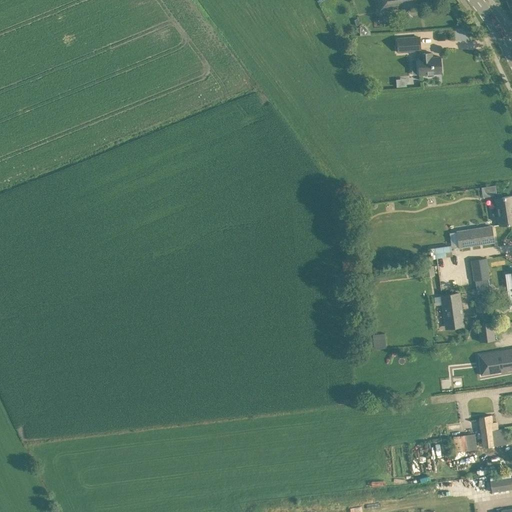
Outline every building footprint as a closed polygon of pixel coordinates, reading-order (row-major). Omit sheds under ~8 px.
[(432,0),(378,0),(380,10),(433,2),(432,0)] [(364,25),(360,26),(360,35),(371,35),(370,32),(364,25)] [(397,38),(398,52),(421,50),(420,37),(397,38)] [(412,66),(412,75),(427,74),(427,76),(434,76),(434,73),(442,72),(441,56),(432,57),(432,52),(419,53),(419,58),(418,58),(419,66),(412,66)] [(394,79),(395,86),(405,86),(405,78),(394,79)] [(494,216),(498,215),(500,225),(511,223),(511,195),(496,198),(497,207),(493,208),(492,210),(492,214),(494,216)] [(360,223),(360,208),(350,208),(351,223),(360,223)] [(460,248),(494,242),(491,226),(457,232),(460,248)] [(490,278),(487,258),(470,260),(474,281),(475,280),(477,294),(490,291),(488,278),(490,278)] [(434,264),(424,266),(425,276),(435,274),(434,264)] [(460,292),(440,295),(445,329),(465,326),(460,292)] [(489,296),(474,298),(480,341),(495,339),(489,296)] [(511,349),(479,356),(482,375),(511,369),(511,349)] [(478,416),(480,432),(499,429),(498,429),(497,421),(493,422),(492,414),(478,416)] [(505,428),(498,429),(499,429),(480,432),(483,447),(507,444),(505,428)] [(472,434),(453,436),(455,452),(474,449),(472,434)] [(492,492),(511,489),(511,485),(511,478),(491,480),(492,492)]
